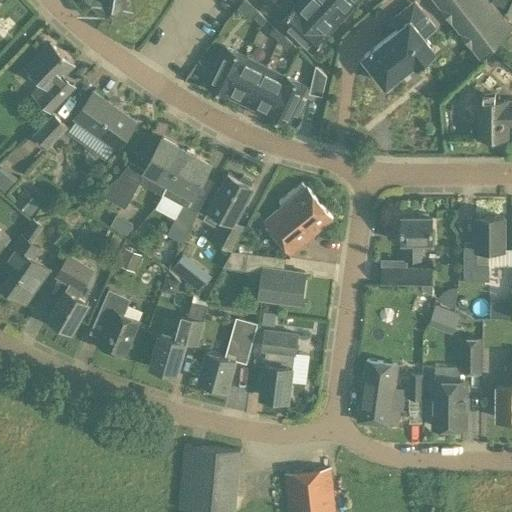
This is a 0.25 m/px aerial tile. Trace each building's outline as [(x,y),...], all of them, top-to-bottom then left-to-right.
[(342,19),(321,0),(300,0),(296,6),(327,35),(342,19)] [(357,3),(353,0),(321,0),(342,19),(357,3)] [(438,0),(437,2),(481,58),(493,46),(511,27),(487,0),(438,0)] [(327,35),(296,6),(280,22),(311,51),(327,35)] [(266,20),(259,13),(253,19),(260,26),(266,20)] [(435,50),(411,20),(409,18),(361,56),(374,71),(385,85),(414,63),(416,65),(435,50)] [(276,28),(271,34),(278,41),(283,35),(276,28)] [(292,45),(283,35),(278,41),(278,42),(287,49),(292,45)] [(76,85),(63,73),(72,64),(50,43),(26,67),(42,82),(31,94),(51,112),(76,85)] [(227,95),(246,56),(225,47),(207,85),(227,95)] [(246,56),(227,95),(246,104),(265,66),(246,56)] [(315,65),(309,93),(321,96),(326,75),(315,65)] [(265,66),(246,104),(266,114),(285,76),(265,66)] [(306,86),(285,76),(266,114),(287,124),(292,113),(297,115),(305,99),(300,97),(306,86)] [(117,149),(136,122),(93,91),(73,118),(117,149)] [(477,101),(477,138),(506,138),(506,126),(511,125),(511,101),(506,102),(506,100),(477,101)] [(47,148),(69,126),(54,112),(33,134),(47,148)] [(130,162),(117,178),(98,193),(125,208),(138,187),(137,186),(139,183),(161,194),(162,193),(186,149),(162,136),(144,169),(130,162)] [(211,162),(186,149),(162,193),(183,204),(167,233),(181,241),(198,210),(187,204),(191,196),(192,197),(211,162)] [(17,177),(2,164),(0,166),(0,189),(4,193),(17,177)] [(243,175),(239,179),(227,172),(208,209),(222,217),(211,239),(233,250),(245,225),(234,219),(252,186),(252,180),(243,175)] [(278,200),(282,205),(264,220),(290,252),(332,218),(306,185),(305,186),(302,181),(278,200)] [(421,260),(421,243),(432,243),(432,216),(428,216),(427,214),(419,214),(418,216),(400,216),(400,243),(405,243),(405,260),(421,260)] [(475,217),(475,240),(464,240),(464,279),(489,279),(489,248),(504,248),(504,216),(475,217)] [(48,269),(34,259),(42,247),(30,239),(41,223),(33,217),(22,233),(21,232),(0,262),(0,263),(13,272),(2,287),(24,302),(48,269)] [(0,229),(0,250),(10,237),(0,229)] [(126,248),(119,261),(132,269),(140,255),(126,248)] [(305,273),(284,270),(285,257),(232,250),(223,267),(262,272),(258,299),(301,304),(305,273)] [(69,285),(66,289),(65,289),(48,318),(71,331),(88,302),(78,297),(95,268),(68,253),(54,276),(69,285)] [(201,286),(210,269),(179,253),(170,271),(201,286)] [(433,267),(405,266),(402,266),(403,284),(433,284),(433,267)] [(451,304),(457,291),(443,285),(437,298),(451,304)] [(102,305),(112,309),(97,344),(124,356),(139,321),(123,314),(130,298),(109,289),(102,305)] [(181,314),(174,338),(158,334),(149,366),(177,374),(185,345),(186,345),(186,343),(197,346),(204,321),(203,320),(208,304),(192,300),(188,316),(181,314)] [(453,331),(459,310),(433,303),(427,323),(453,331)] [(236,317),(225,356),(205,351),(197,380),(227,388),(235,360),(246,363),(257,323),(236,317)] [(265,351),(264,363),(263,363),(259,396),(288,399),(292,367),(294,355),(295,355),(298,332),(263,328),(260,351),(265,351)] [(461,335),(461,373),(481,373),(482,335),(461,335)] [(391,409),(397,364),(365,359),(356,421),(388,425),(396,426),(399,410),(391,409)] [(423,397),(423,372),(408,371),(408,397),(423,397)] [(434,380),(433,427),(464,427),(465,380),(434,380)] [(511,385),(496,386),(496,419),(511,418),(511,385)] [(235,511),(236,503),(241,449),(191,445),(183,444),(177,509),(198,510),(218,511),(235,511)] [(334,511),(329,468),(284,473),(287,498),(288,511),(334,511)]
